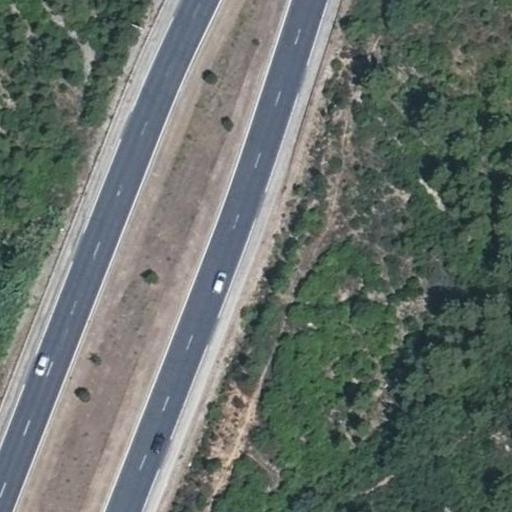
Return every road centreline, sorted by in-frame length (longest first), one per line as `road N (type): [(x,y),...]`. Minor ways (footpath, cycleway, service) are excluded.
road 1 (primary): [(123,511),(265,150),(312,0)]
road 2 (primary): [(205,0),(146,125),(0,497)]
